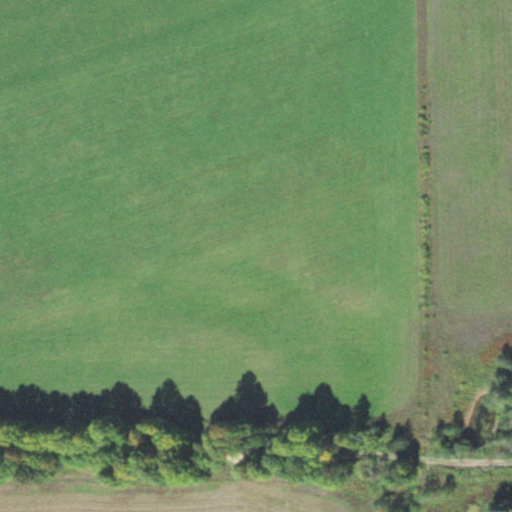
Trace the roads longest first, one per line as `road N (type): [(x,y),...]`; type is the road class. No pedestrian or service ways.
road 1 (track): [(511,458),(192,448)]
road 2 (residential): [(192,448),(0,448)]
